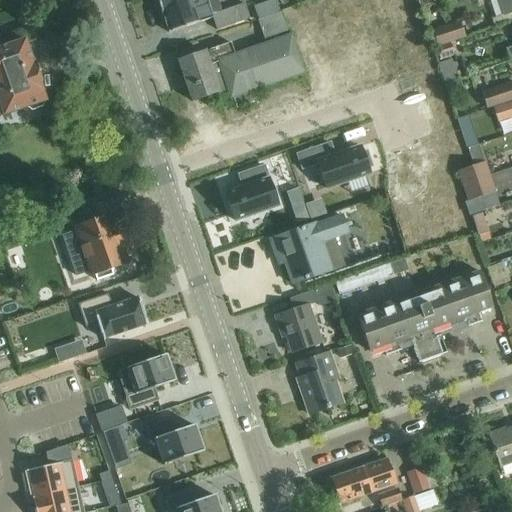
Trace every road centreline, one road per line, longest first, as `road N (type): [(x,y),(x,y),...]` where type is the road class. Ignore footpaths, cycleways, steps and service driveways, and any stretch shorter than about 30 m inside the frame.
road 1 (secondary): [(265,474),(101,0)]
road 2 (residential): [(265,474),(511,386)]
